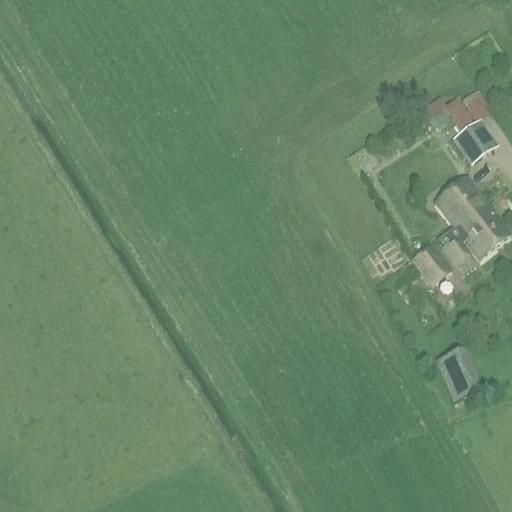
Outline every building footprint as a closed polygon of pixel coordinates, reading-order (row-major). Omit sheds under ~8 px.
[(482,110),(498,100),(489,87),(474,97),(482,110)] [(498,148),(481,125),(455,144),(471,167),(498,148)] [(436,206),(456,231),(461,228),(458,224),(465,218),(471,225),(489,211),(467,182),(436,206)] [(511,239),(489,211),(471,225),(465,218),(458,224),(461,228),(456,231),(440,244),(445,251),(442,253),(453,267),(467,256),(461,248),(466,244),(481,263),(511,239)] [(433,291),(452,276),(431,250),(412,264),(433,291)] [(448,393),(454,406),(476,396),(470,383),(448,393)]
